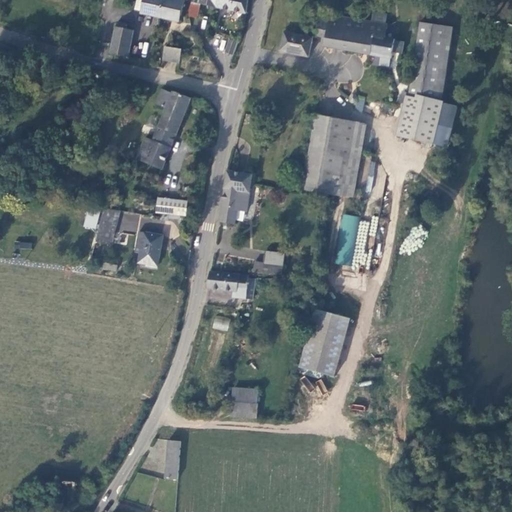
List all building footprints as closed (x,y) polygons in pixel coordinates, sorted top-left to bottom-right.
[(146,0),(144,12),(163,17),(167,0),(146,0)] [(182,21),(186,0),(167,0),(163,17),(182,21)] [(193,0),(194,3),(192,10),(192,16),(199,17),(203,4),(218,8),(220,0),(193,0)] [(220,0),(218,8),(247,13),(248,0),(220,0)] [(386,37),(388,26),(373,23),(332,17),(327,46),(367,53),(393,58),(393,51),(402,52),(404,40),(386,37)] [(128,23),(119,22),(112,54),(129,57),(135,30),(127,29),(128,23)] [(441,101),(453,27),(421,22),(410,86),(417,87),(416,97),(403,95),(396,138),(449,146),(456,104),(441,101)] [(309,58),(313,39),(285,34),(281,53),(309,58)] [(232,55),(237,42),(227,38),(223,52),(232,55)] [(183,50),(167,47),(165,60),(180,63),(183,50)] [(403,59),(393,58),(367,53),(360,99),(383,104),(386,93),(397,94),(403,59)] [(192,103),(162,93),(155,107),(169,113),(155,145),(146,142),(137,163),(162,173),(192,103)] [(304,190),(338,196),(350,122),(317,117),(304,190)] [(362,124),(350,122),(338,196),(350,197),(362,124)] [(257,179),(232,174),(222,224),(237,227),(240,213),(250,214),(257,179)] [(170,203),(168,216),(191,218),(192,205),(170,203)] [(88,229),(99,232),(104,215),(93,212),(88,229)] [(104,236),(102,245),(114,248),(117,234),(119,235),(123,216),(110,213),(104,236)] [(353,265),(357,216),(340,214),(335,264),(353,265)] [(148,233),(143,262),(161,266),(167,237),(148,233)] [(269,254),(268,265),(280,267),(281,256),(269,254)] [(252,289),(259,289),(259,280),(253,280),(252,277),(217,273),(214,291),(251,295),(252,289)] [(314,308),(299,367),(326,374),(325,376),(335,379),(350,317),(314,308)] [(214,315),(212,329),(227,331),(230,318),(214,315)] [(309,392),(314,388),(305,376),(300,380),(309,392)] [(320,396),(328,392),(322,379),(314,382),(320,396)] [(235,405),(234,417),(260,419),(261,406),(235,405)] [(168,480),(181,482),(186,445),(174,443),(168,480)]
